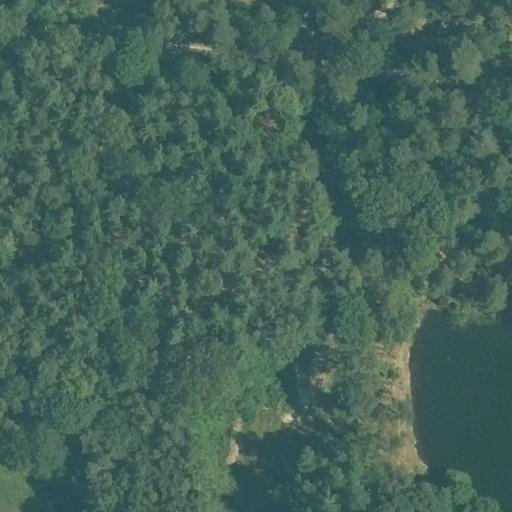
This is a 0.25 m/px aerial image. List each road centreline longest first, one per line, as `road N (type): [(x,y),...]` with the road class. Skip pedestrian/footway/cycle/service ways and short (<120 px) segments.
road 1 (track): [(394,0),(296,46),(298,67),(0,31)]
road 2 (track): [(298,67),(511,91)]
